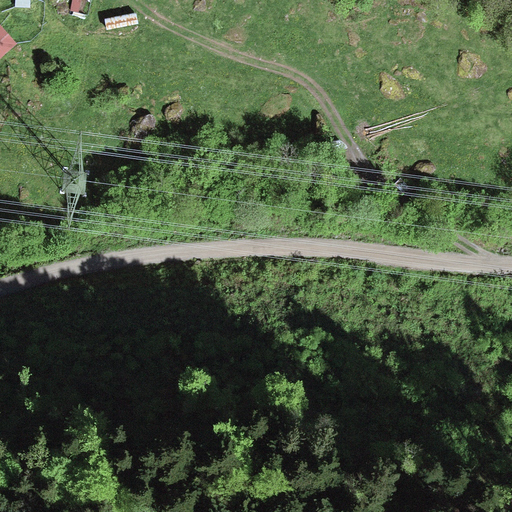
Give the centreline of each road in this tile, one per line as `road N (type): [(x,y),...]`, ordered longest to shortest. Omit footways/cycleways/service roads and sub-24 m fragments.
road 1 (track): [(511,261),(230,246),(72,265),(0,289)]
road 2 (track): [(489,262),(373,175),(319,88),(149,11)]
